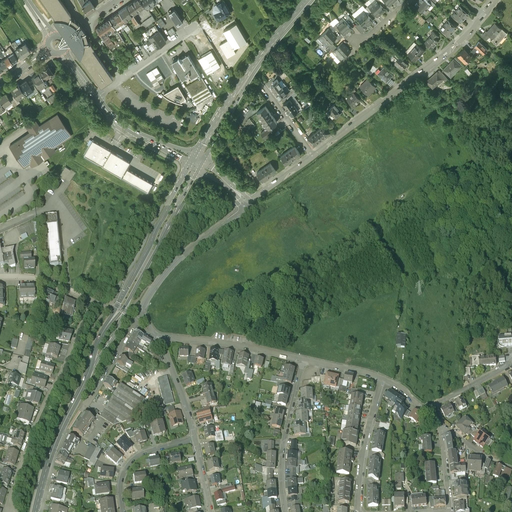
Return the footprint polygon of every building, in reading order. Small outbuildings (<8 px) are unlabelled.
[(79,57),(100,86),(112,78),(92,48),(93,47),(89,42),(88,43),(86,41),(86,37),(84,32),(82,29),(83,29),(81,25),(80,26),(78,23),(76,21),(74,20),(71,18),(70,18),(68,16),(70,15),(70,14),(60,0),(41,0),(54,18),(53,19),(57,25),(58,25),(57,24),(58,23),(60,26),(61,28),(64,29),(67,30),(70,33),(72,36),(73,40),(74,43),(74,46),(75,48),(77,51),(76,52),(79,57)] [(135,0),(127,6),(133,15),(145,7),(140,0),(135,0)] [(155,0),(140,0),(145,7),(148,10),(158,3),(157,2),(155,0)] [(381,13),(385,10),(380,4),(376,0),(375,0),(374,0),(371,3),(381,13)] [(427,10),(431,5),(427,2),(424,0),(419,0),(418,2),(427,10)] [(95,9),(90,1),(85,4),(81,7),(87,14),(95,9)] [(418,2),(414,6),(423,14),(427,10),(418,2)] [(214,16),(218,22),(230,15),(223,3),(217,6),(216,6),(214,8),(212,13),(213,15),(213,16),(214,16)] [(381,13),(371,3),(367,7),(377,17),(381,13)] [(127,6),(118,12),(125,21),(133,15),(127,6)] [(456,12),(465,21),(468,18),(467,17),(468,15),(460,8),(456,12)] [(177,27),(183,23),(174,9),(168,13),(177,27)] [(359,14),(369,25),(372,21),(363,11),(359,14)] [(118,12),(113,15),(120,24),(125,21),(118,12)] [(456,12),(452,17),(460,24),(462,22),(463,23),(465,21),(456,12)] [(369,25),(359,14),(355,18),(365,28),(369,25)] [(113,15),(109,19),(115,28),(120,24),(113,15)] [(353,22),(346,15),(344,17),(351,24),(353,22)] [(140,25),(143,30),(155,21),(152,17),(140,25)] [(57,25),(53,19),(52,19),(79,58),(79,57),(76,52),(77,51),(75,48),(74,46),(74,43),(73,40),(72,36),(70,33),(67,30),(64,29),(61,28),(60,26),(58,23),(57,24),(58,25),(57,25)] [(95,28),(103,39),(107,37),(108,36),(106,33),(110,30),(110,31),(115,28),(109,19),(95,28)] [(160,19),(156,22),(161,29),(165,26),(160,19)] [(339,23),(348,33),(352,30),(342,19),(339,23)] [(444,26),(454,34),(456,32),(455,31),(456,29),(448,21),(444,26)] [(348,33),(339,23),(335,26),(335,27),(340,32),(344,37),(348,33)] [(233,50),(246,43),(236,25),(223,33),(228,42),(219,47),(227,60),(236,55),(233,50)] [(150,40),(144,45),(149,52),(155,48),(156,49),(166,42),(155,26),(145,33),(150,40)] [(444,26),(440,30),(448,38),(450,36),(451,37),(454,34),(444,26)] [(495,27),(487,36),(490,39),(489,40),(495,45),(497,47),(498,46),(503,40),(502,39),(505,36),(495,27)] [(318,41),(322,45),(332,36),(328,31),(318,41)] [(124,43),(117,32),(115,34),(120,42),(119,42),(119,41),(116,43),(115,42),(113,43),(112,42),(111,43),(107,37),(103,39),(111,52),(124,43)] [(434,33),(424,44),(431,50),(438,42),(436,40),(438,37),(434,33)] [(336,40),(332,36),(322,45),(326,50),(336,40)] [(11,43),(20,57),(30,51),(26,45),(25,43),(22,44),(21,42),(17,44),(15,41),(11,43)] [(346,49),(342,45),(336,50),(332,54),(336,59),(346,49)] [(413,50),(408,55),(415,61),(419,56),(420,57),(425,52),(416,45),(412,49),(413,50)] [(487,53),(479,45),(475,49),(483,57),(487,53)] [(6,54),(7,55),(12,63),(20,58),(15,49),(13,50),(14,51),(13,52),(10,47),(7,49),(4,51),(6,54)] [(0,54),(8,66),(12,63),(7,55),(6,54),(4,51),(3,53),(0,48),(0,54)] [(346,49),(336,59),(340,63),(344,59),(350,54),(346,49)] [(458,57),(465,64),(471,58),(464,51),(458,57)] [(211,53),(198,61),(207,75),(220,68),(211,53)] [(393,63),(399,57),(396,54),(390,60),(393,63)] [(197,106),(212,97),(187,55),(187,56),(185,55),(185,57),(181,59),(181,58),(178,57),(178,60),(172,63),(172,65),(197,106)] [(400,57),(394,63),(402,71),(408,65),(400,57)] [(454,62),(443,72),(450,78),(455,73),(455,74),(461,69),(454,62)] [(163,63),(158,66),(161,71),(166,68),(163,63)] [(43,69),(39,72),(43,78),(48,75),(49,77),(54,74),(52,72),(53,72),(52,70),(51,71),(47,65),(42,68),(43,69)] [(382,73),(380,76),(386,82),(387,83),(390,80),(389,79),(392,76),(384,68),(381,72),(382,73)] [(39,72),(31,77),(39,88),(46,82),(43,78),(39,72)] [(282,72),(278,75),(282,82),(287,78),(282,72)] [(432,91),(443,81),(437,74),(426,84),(432,91)] [(26,80),(19,85),(24,93),(26,95),(32,91),(33,90),(30,86),(26,80)] [(365,85),(361,90),(367,96),(372,92),(373,93),(376,89),(367,81),(364,84),(365,85)] [(274,87),(271,89),(275,95),(282,90),(276,82),(272,85),(274,87)] [(18,83),(10,89),(14,95),(17,99),(18,99),(22,96),(21,95),(24,93),(19,85),(18,83)] [(33,90),(32,91),(35,95),(39,92),(33,84),(30,86),(33,90)] [(176,103),(179,105),(186,101),(178,87),(163,96),(166,98),(169,100),(173,102),(176,103)] [(282,90),(275,95),(280,102),(284,98),(287,97),(286,95),(282,90)] [(292,91),(286,95),(287,97),(284,98),(286,101),(294,95),(292,91)] [(0,101),(3,106),(10,101),(11,101),(8,98),(5,93),(0,96),(0,101)] [(58,99),(55,94),(47,99),(50,104),(58,99)] [(20,102),(18,99),(17,99),(14,95),(12,96),(17,104),(20,102)] [(294,95),(286,101),(288,103),(290,102),(296,97),(294,95)] [(17,104),(12,96),(11,96),(8,98),(11,101),(10,101),(14,106),(17,104)] [(354,96),(347,103),(353,109),(360,102),(354,96)] [(283,107),(287,112),(293,107),(290,102),(288,103),(283,107)] [(327,114),(325,116),(328,120),(332,116),(335,120),(341,114),(334,106),(327,113),(327,114)] [(293,107),(287,112),(291,118),(297,113),(293,107)] [(261,112),(257,115),(267,130),(268,131),(275,126),(277,125),(265,109),(261,112)] [(16,151),(25,166),(30,163),(32,166),(42,159),(55,151),(53,147),(62,141),(63,141),(71,135),(57,114),(56,114),(57,114),(49,120),(49,119),(48,120),(39,126),(35,121),(26,127),(30,132),(10,146),(9,146),(9,147),(9,146),(14,153),(16,151)] [(187,117),(185,122),(195,126),(198,120),(196,119),(196,118),(190,115),(189,117),(187,117)] [(250,121),(242,127),(247,133),(255,127),(250,121)] [(268,131),(267,130),(260,135),(264,141),(278,131),(275,126),(268,131)] [(316,134),(322,141),(325,139),(325,140),(328,138),(327,137),(330,135),(324,127),(316,134)] [(316,134),(307,141),(313,148),(316,146),(317,146),(320,144),(319,143),(322,141),(316,134)] [(129,163),(92,141),(84,156),(147,193),(152,185),(125,169),(129,163)] [(294,149),(280,159),(286,167),(300,157),(294,149)] [(16,151),(14,153),(23,167),(25,166),(16,151)] [(256,176),(262,184),(276,174),(270,166),(256,176)] [(63,181),(70,171),(65,168),(58,178),(61,179),(63,181)] [(61,179),(58,178),(56,176),(53,181),(58,184),(61,179)] [(56,214),(45,215),(50,265),(61,264),(60,252),(63,250),(61,247),(60,248),(56,214)] [(13,253),(13,248),(0,250),(4,267),(10,266),(11,267),(15,266),(13,253)] [(24,258),(25,268),(34,268),(34,260),(28,260),(27,258),(30,258),(30,254),(21,254),(21,258),(24,258)] [(20,287),(20,299),(34,299),(34,286),(20,287)] [(53,293),(45,289),(42,298),(45,299),(44,300),(48,302),(48,301),(53,303),(54,301),(56,296),(57,295),(56,294),(56,293),(53,292),(53,293)] [(69,298),(65,296),(62,313),(66,314),(66,313),(72,314),(74,301),(69,300),(69,298)] [(499,336),(499,338),(499,339),(500,339),(500,340),(501,340),(502,340),(503,340),(511,339),(511,338),(511,328),(498,330),(499,333),(498,333),(498,336),(499,336)] [(64,329),(61,329),(59,338),(69,340),(72,331),(70,330),(64,329)] [(152,338),(137,329),(135,330),(131,335),(140,340),(141,338),(145,340),(146,340),(146,339),(150,341),(152,338)] [(128,340),(137,345),(139,342),(140,340),(131,335),(128,340)] [(397,335),(397,348),(405,348),(405,335),(397,335)] [(128,340),(125,346),(130,349),(136,353),(139,347),(137,345),(128,340)] [(25,375),(33,343),(27,342),(22,363),(20,362),(17,372),(22,374),(25,375)] [(48,349),(58,352),(60,347),(59,347),(52,345),(49,344),(48,349)] [(210,346),(209,358),(216,359),(217,359),(217,358),(218,354),(217,354),(218,347),(210,346)] [(197,347),(195,356),(203,357),(204,348),(197,347)] [(48,349),(46,354),(52,356),(57,357),(58,352),(48,349)] [(132,358),(136,353),(130,349),(127,354),(132,358)] [(225,349),(222,362),(230,364),(233,350),(225,349)] [(472,353),(473,361),(495,359),(494,351),(472,353)] [(240,352),(237,363),(245,365),(246,365),(247,361),(248,354),(240,352)] [(121,354),(117,360),(124,364),(126,361),(128,358),(121,354)] [(256,356),(254,364),(261,365),(262,357),(256,356)] [(41,360),(39,368),(45,370),(51,372),(52,372),(55,364),(41,360)] [(285,371),(293,373),(295,367),(285,364),(283,371),(285,371)] [(182,373),(186,384),(190,382),(190,380),(193,379),(190,370),(182,373)] [(285,371),(283,380),(291,382),(293,373),(285,371)] [(330,385),(333,373),(327,372),(326,375),(324,383),(330,385)] [(493,378),(488,381),(492,388),(497,385),(496,384),(498,382),(499,384),(507,379),(503,372),(492,377),(493,378)] [(33,373),(31,382),(44,386),(47,377),(33,373)] [(165,403),(175,400),(167,373),(157,376),(165,403)] [(339,375),(333,373),(330,385),(336,386),(338,378),(339,375)] [(354,375),(345,373),(344,379),(343,385),(342,387),(346,387),(348,382),(352,383),(354,375)] [(10,377),(10,376),(9,377),(8,379),(9,380),(8,383),(19,387),(21,377),(11,374),(10,377)] [(115,390),(120,383),(107,375),(103,382),(115,390)] [(110,398),(100,414),(110,421),(114,424),(130,418),(144,396),(123,382),(122,384),(120,383),(115,390),(112,395),(110,394),(108,397),(110,398)] [(485,388),(482,382),(476,385),(479,391),(485,388)] [(213,392),(210,383),(203,385),(204,390),(203,390),(204,394),(205,394),(213,392)] [(282,387),(280,395),(287,396),(289,388),(282,387)] [(27,390),(24,399),(38,403),(41,394),(32,391),(27,390)] [(213,392),(205,394),(208,403),(215,401),(213,392)] [(390,392),(386,398),(394,404),(399,398),(390,392)] [(455,398),(458,404),(461,402),(463,405),(467,402),(462,394),(455,398)] [(287,396),(280,395),(278,402),(285,404),(287,396)] [(399,398),(394,404),(396,405),(393,410),(396,412),(404,401),(399,397),(399,398)] [(440,405),(445,413),(454,408),(449,400),(440,405)] [(20,404),(16,417),(21,419),(21,417),(30,419),(33,408),(20,404)] [(409,415),(409,414),(412,411),(407,407),(403,412),(406,414),(409,415)] [(412,411),(409,414),(416,419),(421,412),(414,407),(412,411)] [(204,410),(196,412),(197,415),(198,414),(199,417),(210,414),(209,409),(209,408),(204,410)] [(72,428),(82,434),(94,417),(84,410),(72,428)] [(277,410),(275,418),(282,419),(284,411),(277,410)] [(180,411),(169,414),(171,420),(170,421),(172,421),(172,423),(177,421),(178,423),(181,422),(182,422),(182,420),(180,414),(180,411)] [(465,412),(464,413),(455,422),(465,431),(466,430),(470,426),(468,423),(472,419),(467,414),(465,412)] [(94,417),(82,434),(96,442),(110,421),(100,414),(98,413),(94,417)] [(210,414),(199,417),(199,419),(199,422),(208,420),(212,419),(212,418),(210,414)] [(280,427),(282,419),(275,418),(274,417),(272,425),(280,427)] [(156,421),(160,434),(161,434),(162,432),(165,431),(162,422),(161,420),(156,421)] [(156,421),(151,423),(151,425),(154,434),(156,434),(158,435),(160,434),(156,421)] [(472,428),(470,430),(475,434),(480,427),(476,424),(472,428)] [(213,425),(203,428),(206,438),(214,436),(215,436),(214,432),(213,425)] [(134,433),(134,435),(137,443),(147,440),(142,427),(138,429),(139,432),(134,433)] [(473,437),(478,440),(485,431),(480,427),(475,434),(473,437)] [(132,428),(125,430),(129,436),(134,435),(134,433),(132,428)] [(214,436),(216,441),(224,440),(221,430),(214,432),(215,436),(214,436)] [(356,446),(358,432),(357,432),(345,431),(345,430),(343,444),(356,446)] [(23,433),(17,431),(14,440),(13,445),(19,446),(21,447),(25,433),(23,433)] [(450,431),(445,432),(447,448),(453,447),(453,445),(450,431)] [(490,435),(485,431),(478,440),(483,444),(485,441),(490,435)] [(60,449),(68,453),(73,444),(75,445),(79,438),(69,433),(60,449)] [(373,444),(372,451),(382,453),(385,435),(375,433),(374,440),(373,440),(372,443),(373,444)] [(422,434),(423,442),(431,441),(430,433),(422,434)] [(119,441),(117,443),(121,447),(126,452),(128,449),(129,448),(132,446),(126,439),(123,436),(118,440),(119,441)] [(13,445),(14,440),(7,438),(6,442),(10,444),(9,446),(18,449),(19,446),(13,445)] [(91,443),(84,456),(90,459),(97,446),(91,443)] [(214,444),(205,446),(206,455),(220,452),(219,448),(215,448),(214,444)] [(102,449),(97,446),(90,459),(89,461),(87,464),(93,467),(102,449)] [(113,448),(107,455),(116,463),(122,457),(113,448)] [(60,449),(58,455),(66,459),(67,456),(68,453),(60,449)] [(9,450),(5,463),(12,465),(14,466),(18,452),(9,450)] [(352,452),(340,451),(337,472),(349,474),(351,462),(353,462),(353,459),(351,459),(352,452)] [(457,461),(456,451),(448,453),(450,462),(456,461),(457,461)] [(168,454),(170,462),(181,460),(179,452),(168,454)] [(267,452),(267,460),(275,460),(276,452),(273,452),(268,452),(267,452)] [(288,452),(288,460),(296,460),(296,452),(291,452),(288,452)] [(62,464),(64,463),(65,461),(66,459),(58,455),(55,461),(62,464)] [(158,455),(149,457),(150,465),(160,463),(159,460),(158,455)] [(207,461),(209,470),(218,468),(217,463),(219,462),(218,459),(207,461)] [(370,469),(369,477),(378,478),(380,460),(371,459),(370,466),(369,466),(369,469),(370,469)] [(497,459),(493,470),(498,472),(501,463),(502,462),(502,461),(497,459)] [(263,467),(263,466),(255,463),(255,471),(266,475),(267,475),(267,468),(273,468),(275,468),(275,460),(267,460),(267,467),(263,467)] [(299,465),(302,465),(302,461),(296,460),(288,460),(287,468),(290,468),(295,468),(296,468),(296,467),(299,467),(299,465)] [(424,461),(426,481),(436,480),(434,460),(424,461)] [(457,461),(456,461),(456,469),(465,468),(464,461),(457,461)] [(193,474),(191,465),(178,468),(178,471),(178,472),(178,473),(179,474),(180,477),(184,476),(192,474),(193,474)] [(101,467),(100,476),(112,477),(113,469),(101,467)] [(3,469),(0,479),(0,482),(8,485),(11,471),(3,469)] [(58,471),(56,481),(67,483),(69,473),(63,471),(63,472),(58,471)] [(133,474),(134,483),(141,482),(145,481),(144,472),(133,474)] [(218,474),(210,476),(212,484),(217,483),(217,482),(220,481),(218,474)] [(290,480),(287,480),(288,488),(297,487),(296,484),(303,483),(303,479),(296,479),(290,480)] [(185,481),(181,482),(182,488),(186,487),(187,491),(196,489),(194,480),(193,480),(185,481)] [(351,481),(341,480),(339,502),(349,503),(351,481)] [(267,482),(267,490),(276,489),(275,481),(272,481),(267,482)] [(504,481),(501,494),(508,496),(510,489),(508,488),(510,482),(504,481)] [(98,484),(95,485),(96,494),(109,492),(108,483),(102,484),(102,483),(98,484)] [(221,491),(220,491),(221,493),(235,489),(234,484),(220,488),(221,491)] [(455,486),(455,494),(458,494),(466,493),(468,493),(467,485),(455,486)] [(53,490),(51,498),(59,500),(60,496),(61,496),(62,493),(65,494),(66,489),(55,486),(54,490),(53,490)] [(368,497),(368,504),(378,504),(378,486),(368,486),(368,493),(367,493),(367,497),(368,497)] [(297,495),(297,487),(288,488),(289,496),(291,496),(297,495)] [(132,495),(132,499),(144,498),(143,488),(134,489),(134,490),(130,490),(131,495),(132,495)] [(276,489),(267,490),(268,498),(274,497),(276,497),(276,489)] [(221,493),(220,491),(214,493),(217,504),(226,502),(225,498),(222,499),(221,493)] [(394,500),(394,505),(398,505),(398,503),(404,503),(404,501),(404,495),(404,491),(394,491),(394,494),(394,500)] [(418,493),(419,503),(426,502),(425,492),(418,493)] [(411,494),(412,504),(419,503),(418,493),(411,494)] [(433,496),(434,504),(445,503),(445,495),(441,495),(441,493),(436,493),(437,496),(433,496)] [(199,495),(184,498),(185,502),(189,502),(190,507),(190,508),(195,507),(201,506),(199,495)] [(100,499),(101,510),(113,508),(112,498),(100,499)] [(456,499),(457,509),(465,508),(464,499),(458,499),(456,499)]
